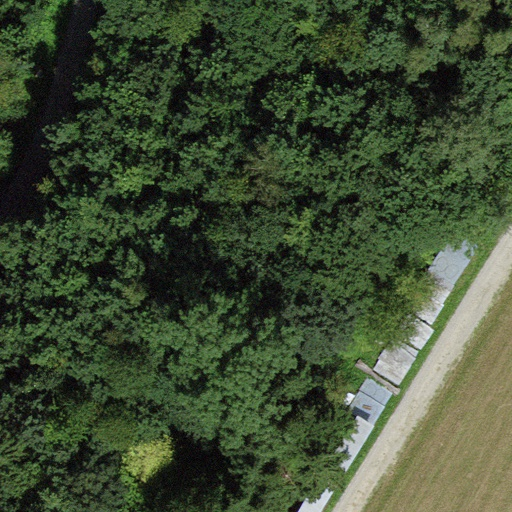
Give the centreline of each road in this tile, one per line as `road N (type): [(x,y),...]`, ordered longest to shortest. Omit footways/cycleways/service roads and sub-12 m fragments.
road 1 (track): [(353,511),(511,259)]
road 2 (track): [(0,230),(75,54),(87,0)]
